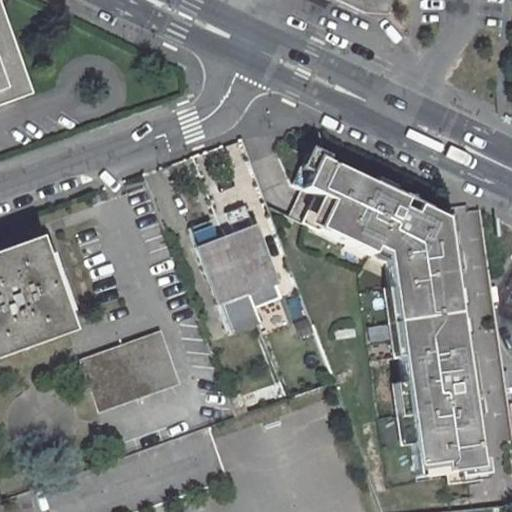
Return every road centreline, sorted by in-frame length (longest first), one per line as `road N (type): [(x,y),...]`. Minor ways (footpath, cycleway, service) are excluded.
road 1 (residential): [(257,56),(211,114),(0,191)]
road 2 (secondary): [(511,174),(367,107)]
road 3 (residential): [(367,107),(434,62),(462,21),(463,0)]
road 4 (secondary): [(257,56),(141,0)]
road 5 (secondary): [(367,107),(257,56)]
